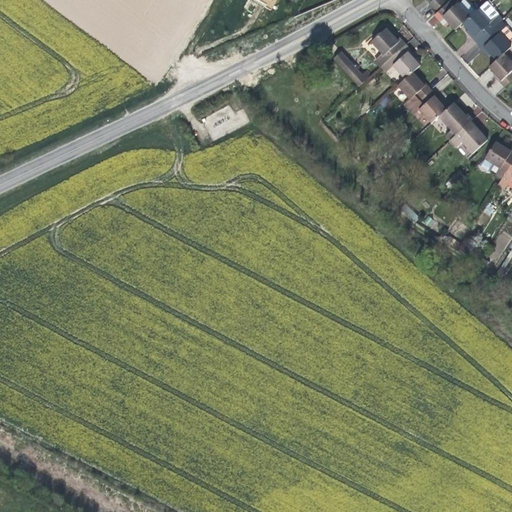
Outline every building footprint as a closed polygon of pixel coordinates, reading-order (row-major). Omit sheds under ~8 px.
[(435,11),(445,1),(443,0),(432,0),(428,4),(435,11)] [(455,30),(463,23),(476,11),(465,0),(463,0),(459,4),(455,0),(450,0),(448,3),(437,13),(441,18),(439,20),(446,27),(450,24),(455,30)] [(477,43),(494,28),(490,23),(499,15),(487,1),(476,11),(463,23),(468,29),(466,31),(471,37),(477,43)] [(432,27),(439,23),(434,15),(427,19),(432,27)] [(490,23),(494,28),(501,21),(503,19),(499,15),(490,23)] [(491,54),(496,60),(504,53),(511,45),(511,32),(501,21),(494,28),(477,43),(482,48),(484,47),(491,54)] [(405,45),(406,44),(399,37),(394,32),(392,34),(386,28),(371,42),(383,54),(375,61),(381,67),(381,66),(388,60),(405,45)] [(410,50),(405,45),(388,60),(393,66),(405,79),(413,72),(420,65),(415,59),(408,52),(410,50)] [(489,56),(491,54),(484,47),(482,48),(486,52),(489,56)] [(412,53),(410,50),(408,52),(415,59),(417,58),(412,53)] [(341,51),(333,59),(359,87),(371,76),(367,71),(362,75),(341,51)] [(504,87),(511,79),(511,62),(504,53),(496,60),(489,67),(495,73),(501,80),(500,82),(504,87)] [(388,60),(381,66),(386,72),(393,66),(388,60)] [(405,79),(398,86),(410,99),(415,104),(432,89),(427,84),(425,86),(418,78),(413,72),(405,79)] [(496,78),(500,82),(501,80),(495,73),(493,75),(496,78)] [(420,76),(418,78),(425,86),(427,84),(423,80),(420,76)] [(436,94),(432,89),(415,104),(419,109),(432,123),(439,116),(447,109),(441,103),(434,96),(436,94)] [(440,98),(436,94),(434,96),(441,103),(443,102),(440,98)] [(404,104),(409,109),(415,104),(410,99),(404,104)] [(459,109),(454,103),(447,109),(439,116),(452,130),(456,135),(473,119),(468,114),(466,116),(459,109)] [(415,104),(409,109),(414,114),(419,109),(415,104)] [(466,116),(468,114),(464,111),(461,107),(459,109),(466,116)] [(456,135),(450,140),(456,147),(462,142),(473,154),(488,140),(482,134),(475,126),(477,125),(473,119),(456,135)] [(475,126),(482,134),(484,132),(480,128),(477,125),(475,126)] [(446,136),(450,140),(456,135),(452,130),(446,136)] [(496,141),(485,158),(495,165),(500,168),(497,173),(496,175),(502,179),(511,162),(511,149),(511,151),(502,146),(496,141)] [(501,180),(507,184),(511,186),(511,162),(502,179),(501,180)] [(500,168),(495,165),(492,170),(497,173),(500,168)] [(454,186),(464,176),(460,171),(449,180),(454,186)] [(501,180),(498,185),(504,189),(507,184),(501,180)] [(406,203),(401,208),(416,222),(420,217),(406,203)] [(427,216),(423,222),(431,227),(435,220),(427,216)] [(482,257),(479,262),(486,267),(489,262),(482,257)]
